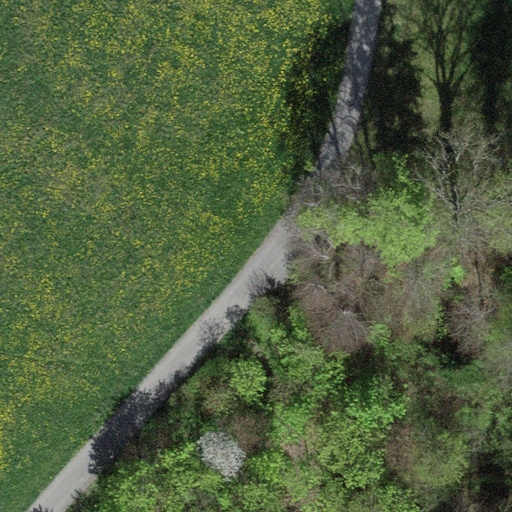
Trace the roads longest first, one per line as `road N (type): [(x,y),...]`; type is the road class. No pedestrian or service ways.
road 1 (unclassified): [(46,511),(304,210),(344,118),(370,0)]
road 2 (track): [(223,313),(265,351),(295,511)]
